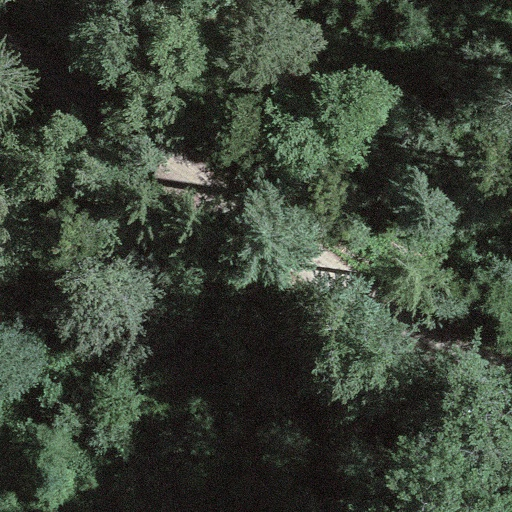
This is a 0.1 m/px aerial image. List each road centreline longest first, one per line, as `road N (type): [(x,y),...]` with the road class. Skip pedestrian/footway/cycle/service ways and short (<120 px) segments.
road 1 (track): [(0,37),(343,274),(511,228)]
road 2 (track): [(343,274),(479,373),(511,376)]
